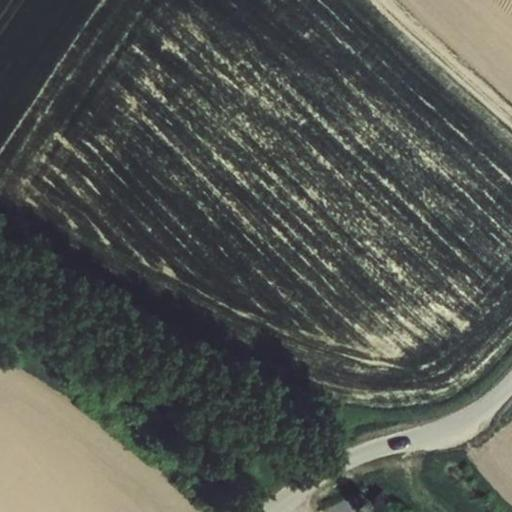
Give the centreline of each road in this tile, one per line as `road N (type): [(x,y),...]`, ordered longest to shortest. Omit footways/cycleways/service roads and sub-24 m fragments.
road 1 (unclassified): [(272,511),(349,461),(454,427),(511,381)]
road 2 (track): [(378,0),(511,121)]
